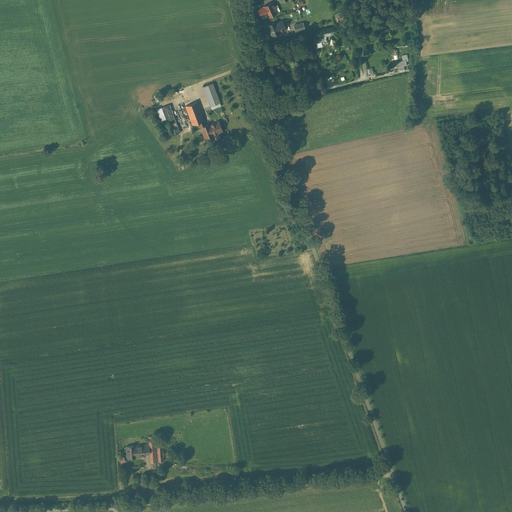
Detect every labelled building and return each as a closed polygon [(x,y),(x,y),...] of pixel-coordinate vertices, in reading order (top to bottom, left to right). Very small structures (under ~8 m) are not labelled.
[(272,4),(271,2),(263,6),(257,9),(261,18),(264,18),(267,16),(268,17),(276,12),(274,9),(275,9),(272,4)] [(282,20),(276,23),(275,21),(267,25),(269,30),(269,31),(271,34),(271,35),(280,32),(279,31),(285,28),(282,20)] [(303,22),(294,25),(295,31),(304,29),(303,22)] [(322,35),(312,37),(313,43),(321,41),(321,42),(324,41),(324,39),(323,39),(322,35)] [(280,55),(272,57),(273,64),(276,63),(277,69),(282,68),(282,65),(281,66),(280,62),(281,62),(280,55)] [(212,83),(202,86),(210,106),(219,102),(212,83)] [(196,101),(185,105),(192,124),(198,122),(204,120),(196,101)] [(169,104),(161,107),(163,112),(172,135),(179,132),(169,104)] [(178,110),(183,128),(187,126),(182,109),(178,110)] [(209,123),(205,124),(204,120),(198,122),(202,131),(204,138),(213,134),(210,124),(209,123)] [(218,121),(210,124),(213,134),(222,131),(218,121)] [(162,443),(156,444),(156,435),(148,436),(149,444),(149,453),(150,461),(163,460),(162,443)] [(149,444),(126,446),(127,457),(144,455),(144,452),(149,452),(149,453),(149,444)] [(185,483),(155,487),(156,493),(186,489),(185,483)]
